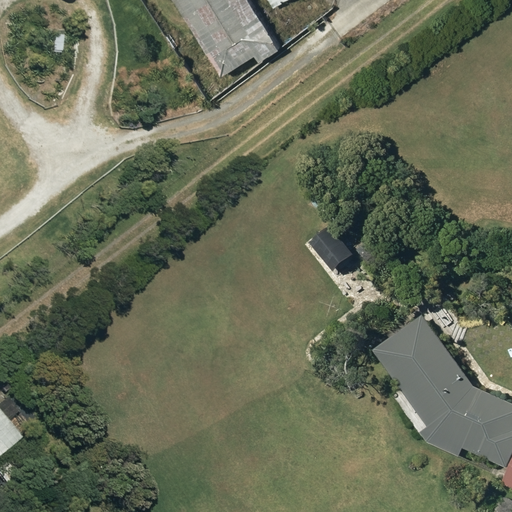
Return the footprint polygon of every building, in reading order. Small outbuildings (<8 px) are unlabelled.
[(253,0),(177,0),(226,75),(280,41),(253,0)] [(326,0),(266,0),(288,32),(329,4),(326,0)] [(449,322),(453,315),(452,307),(445,302),(437,304),(432,311),(434,319),(441,323),(449,322)] [(434,422),(426,428),(434,439),(464,453),(468,445),(511,465),(511,397),(479,382),(428,311),(380,346),(434,422)] [(463,332),(472,340),(477,334),(469,326),(463,332)] [(0,413),(0,449),(18,434),(0,413)] [(19,479),(3,460),(0,462),(0,478),(8,488),(19,479)]
